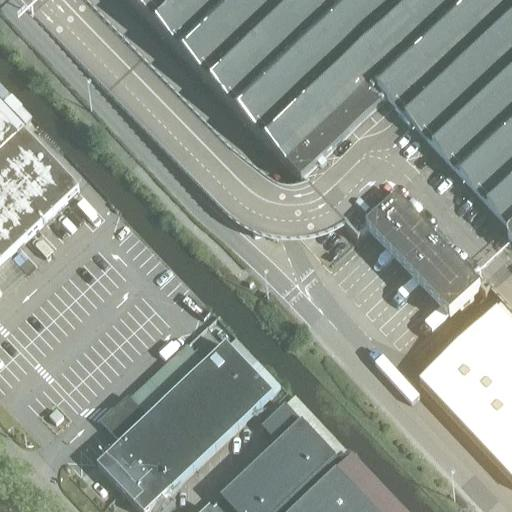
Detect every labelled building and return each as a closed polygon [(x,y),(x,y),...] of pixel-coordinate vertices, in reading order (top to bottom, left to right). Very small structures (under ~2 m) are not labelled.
[(511,0),(123,0),(302,191),(359,252),(371,241),(457,333),(511,282),(511,311),(428,389),(511,480),(511,0)] [(232,156),(148,67),(112,101),(123,114),(198,193),(232,156)] [(0,270),(80,196),(25,137),(0,110),(0,270)] [(191,348),(209,365),(233,340),(215,322),(191,348)] [(123,448),(97,473),(121,498),(134,511),(156,511),(171,497),(273,400),(250,375),(226,350),(205,371),(186,351),(129,406),(132,409),(107,432),(119,444),(123,448)] [(278,450),(220,505),(212,511),(286,511),(337,465),(302,428),(286,411),(262,433),(278,450)] [(56,428),(64,421),(57,414),(49,421),(56,428)] [(370,511),(337,477),(299,511),(370,511)]
